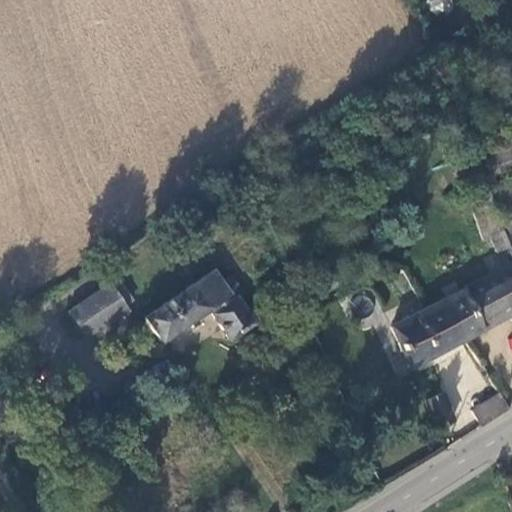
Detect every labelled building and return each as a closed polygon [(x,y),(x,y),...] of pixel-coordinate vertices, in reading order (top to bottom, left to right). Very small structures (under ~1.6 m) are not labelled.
[(488,162),(495,178),(511,169),(511,144),(507,133),(486,143),(493,159),(488,162)] [(511,186),(491,194),(506,234),(511,231),(511,186)] [(491,194),(489,189),(467,197),(483,241),(490,238),(496,254),(511,247),(506,234),(491,194)] [(511,248),(511,247),(496,254),(503,269),(511,265),(511,248)] [(511,265),(503,269),(443,300),(464,339),(511,315),(511,265)] [(220,282),(212,270),(144,316),(160,340),(211,305),(215,310),(211,312),(230,338),(254,322),(236,297),(242,293),(230,275),(220,282)] [(68,311),(85,336),(127,307),(111,283),(68,311)] [(424,288),(414,294),(421,307),(431,302),(424,288)] [(409,367),(464,339),(443,300),(391,326),(409,367)] [(424,394),(437,428),(455,421),(443,393),(432,397),(430,392),(424,394)] [(482,427),(509,410),(498,392),(471,410),(482,427)]
